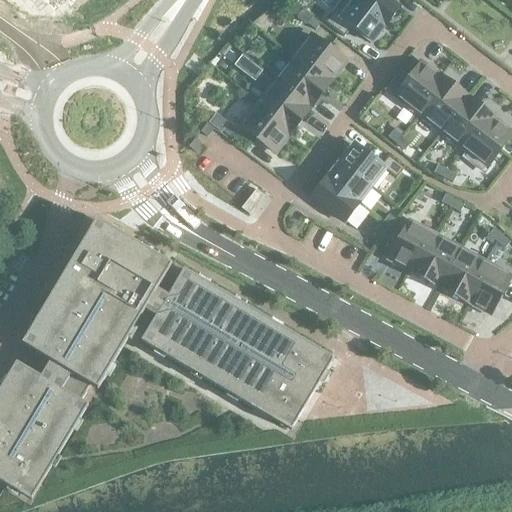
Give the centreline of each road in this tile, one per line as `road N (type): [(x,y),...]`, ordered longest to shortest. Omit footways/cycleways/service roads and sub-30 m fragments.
road 1 (residential): [(511,89),(424,24),(260,233),(490,355)]
road 2 (tertiary): [(472,382),(204,242)]
road 3 (unclassified): [(69,176),(51,255),(0,344)]
